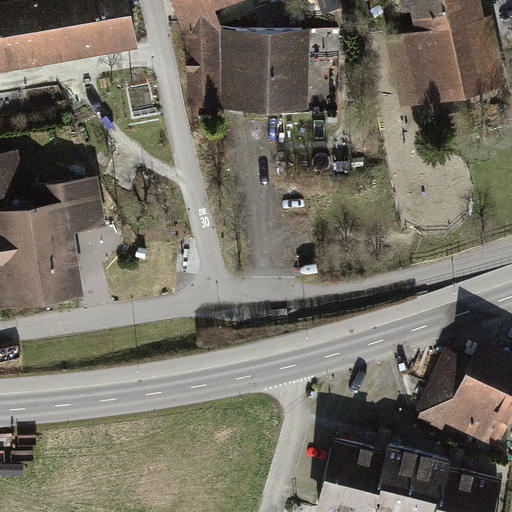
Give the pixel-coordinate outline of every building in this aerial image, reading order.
[(0,0),(0,72),(148,49),(140,0),(0,0)] [(173,0),(186,35),(189,106),(227,109),(227,29),(225,14),(250,0),(173,0)] [(401,109),(502,89),(484,0),(396,0),(399,12),(416,8),(421,31),(387,38),(401,109)] [(310,29),(227,29),(227,109),(310,109),(310,29)] [(100,175),(33,184),(36,208),(0,213),(0,307),(88,296),(80,237),(107,234),(100,175)] [(452,344),(418,420),(503,458),(511,437),(511,351),(480,337),(473,353),(452,344)] [(377,511),(394,448),(338,433),(317,511),(377,511)] [(437,511),(451,462),(394,448),(377,511),(437,511)] [(498,511),(507,477),(451,462),(437,511),(498,511)]
